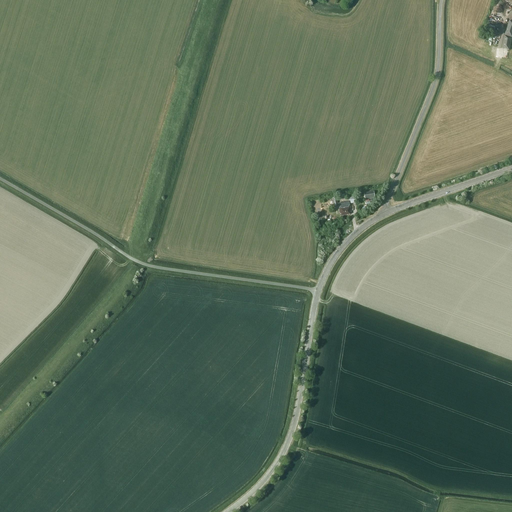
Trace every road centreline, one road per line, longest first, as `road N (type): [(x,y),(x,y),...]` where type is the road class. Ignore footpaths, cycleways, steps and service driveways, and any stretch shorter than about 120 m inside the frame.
road 1 (tertiary): [(226,511),(260,484),(291,432),(324,272),(356,230),(382,213)]
road 2 (unclassified): [(382,213),(436,77),(441,0)]
road 3 (tertiary): [(382,213),(511,169)]
